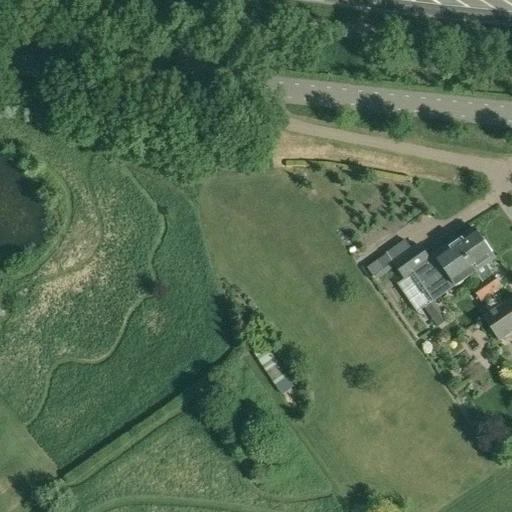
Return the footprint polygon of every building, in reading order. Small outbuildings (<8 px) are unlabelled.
[(473,229),(452,244),(468,267),(474,274),(480,282),(481,282),(491,275),(485,266),(494,260),(473,229)] [(411,249),(391,263),(394,267),(403,279),(397,284),(418,313),(424,309),(423,308),(432,302),(474,274),(468,267),(452,244),(434,256),(435,257),(429,261),(417,244),(411,249)] [(481,282),(490,296),(501,288),(491,275),(481,282)] [(480,303),(490,296),(481,282),(470,289),(480,303)] [(511,297),(482,318),(500,344),(511,334),(511,297)] [(283,377),(292,369),(275,351),(266,360),(283,377)]
